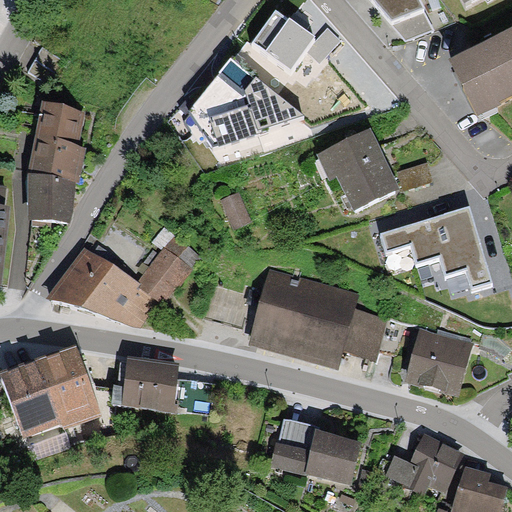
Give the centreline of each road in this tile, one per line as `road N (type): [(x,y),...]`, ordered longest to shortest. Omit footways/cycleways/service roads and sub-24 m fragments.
road 1 (residential): [(31,329),(179,352),(438,419),(511,468)]
road 2 (residential): [(239,0),(143,119),(36,294),(31,329)]
road 3 (residential): [(511,167),(499,174),(477,169),(328,0)]
